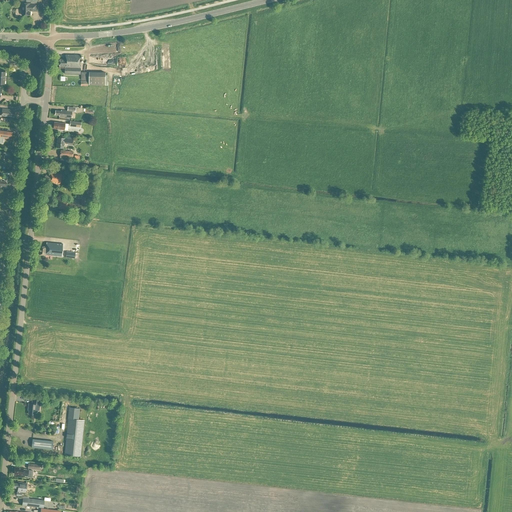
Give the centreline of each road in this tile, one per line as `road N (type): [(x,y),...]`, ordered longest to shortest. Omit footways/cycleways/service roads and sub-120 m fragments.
road 1 (tertiary): [(0,508),(46,102)]
road 2 (unclassified): [(0,321),(23,99)]
road 3 (tertiary): [(55,35),(150,28),(270,0)]
